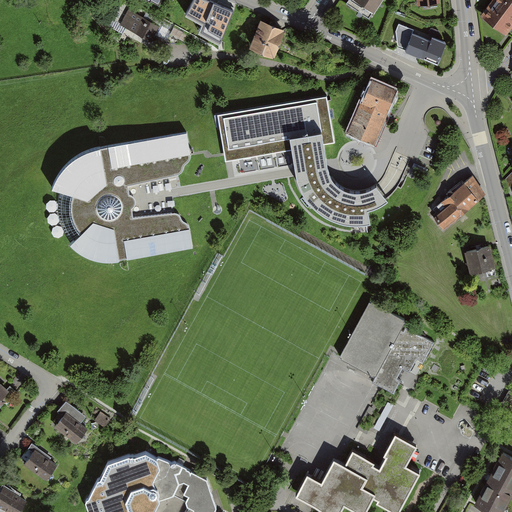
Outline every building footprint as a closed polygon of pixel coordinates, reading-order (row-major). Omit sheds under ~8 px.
[(233,11),(207,0),(193,0),(185,18),(201,26),(198,35),(220,47),(233,11)] [(380,0),(350,0),(349,1),(371,15),(380,0)] [(511,24),(511,0),(491,0),(479,17),(504,35),(511,24)] [(155,34),(164,39),(171,26),(147,12),(144,18),(128,9),(120,24),(113,21),(109,27),(124,35),(127,29),(151,42),(155,34)] [(281,31),(256,20),(244,47),(269,58),(281,31)] [(447,43),(399,24),(396,32),(398,46),(405,50),(406,53),(417,57),(439,66),(447,43)] [(395,90),(368,79),(346,132),(373,144),(395,90)] [(325,96),(214,114),(223,162),(287,151),(293,180),(304,201),(322,215),(339,222),(364,222),(362,208),(374,205),(383,199),(378,193),(371,184),(364,189),(347,190),(334,185),(326,176),(321,159),(318,145),(334,142),(325,96)] [(189,160),(183,131),(89,148),(66,160),(49,183),(49,209),(58,238),(71,250),(97,262),(130,260),(196,249),(189,225),(176,212),(133,216),(130,202),(126,186),(180,174),(189,160)] [(486,194),(470,176),(427,212),(443,231),(486,194)] [(487,245),(463,250),(468,274),(492,269),(487,245)] [(369,389),(392,401),(399,387),(395,384),(400,375),(407,379),(415,365),(421,368),(432,348),(399,331),(403,325),(367,306),(337,362),(373,382),(369,389)] [(0,400),(8,391),(0,384),(0,400)] [(391,412),(386,409),(372,434),(378,437),(391,412)] [(87,429),(66,412),(53,428),(75,445),(87,429)] [(304,478),(293,498),(319,511),(338,511),(342,507),(351,511),(364,511),(371,499),(376,502),(374,505),(387,511),(398,511),(417,476),(403,469),(405,465),(414,449),(393,438),(382,458),(384,460),(378,472),(370,468),(371,466),(350,455),(343,468),(332,462),(319,486),(304,478)] [(23,466),(45,482),(58,463),(36,448),(23,466)] [(142,452),(104,463),(97,479),(94,480),(86,498),(84,499),(82,502),(85,511),(151,511),(156,500),(172,496),(183,501),(188,510),(187,511),(210,511),(213,506),(205,480),(157,457),(153,458),(142,452)] [(469,509),(475,511),(501,511),(511,493),(511,464),(498,456),(469,509)] [(0,508),(6,511),(19,511),(26,501),(1,487),(0,489),(0,508)]
